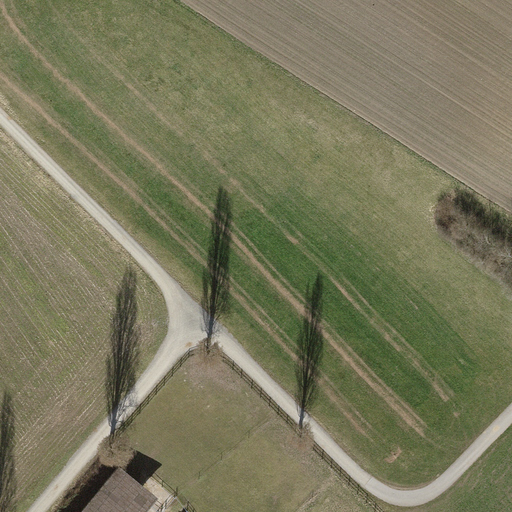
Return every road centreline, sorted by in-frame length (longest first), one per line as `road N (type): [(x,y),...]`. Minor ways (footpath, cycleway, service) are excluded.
road 1 (track): [(199,317),(359,475),(393,496),(435,490),(511,413)]
road 2 (track): [(0,116),(199,317)]
road 3 (track): [(199,317),(37,511)]
